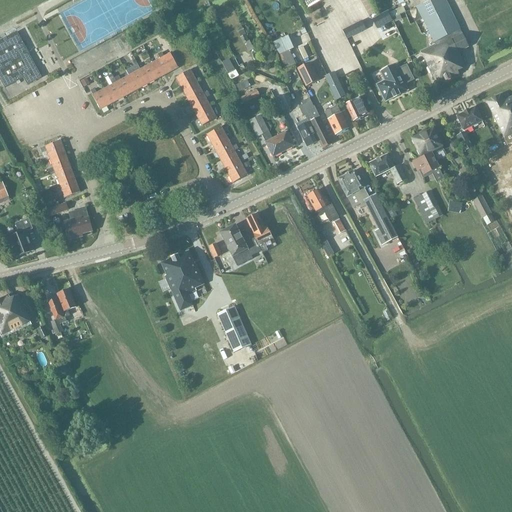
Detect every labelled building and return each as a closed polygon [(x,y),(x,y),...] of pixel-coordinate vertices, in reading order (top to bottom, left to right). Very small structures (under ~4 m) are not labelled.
[(303,0),(308,9),(323,0),(303,0)] [(466,68),(458,53),(469,47),(445,0),(431,0),(417,7),(435,45),(421,52),(438,85),(460,74),(458,72),(466,68)] [(0,80),(4,88),(24,78),(28,86),(43,78),(18,32),(0,41),(0,80)] [(158,61),(166,75),(179,68),(171,53),(165,57),(160,59),(158,61)] [(145,68),(153,82),(166,75),(158,61),(145,68)] [(307,87),(319,81),(311,63),(298,69),(307,87)] [(377,85),(386,103),(387,102),(394,98),(394,99),(395,98),(399,96),(400,96),(400,95),(408,92),(409,91),(406,84),(414,80),(407,66),(398,70),(395,64),(380,72),(385,81),(377,85)] [(229,78),(237,74),(233,66),(225,70),(229,78)] [(132,75),(140,89),(153,82),(145,68),(132,75)] [(177,78),(183,90),(197,83),(191,71),(177,78)] [(346,96),(334,72),(325,77),(336,101),(346,96)] [(119,82),(127,96),(140,89),(132,75),(119,82)] [(119,82),(113,85),(109,87),(106,89),(114,103),(127,96),(119,82)] [(183,90),(190,102),(203,94),(197,83),(183,90)] [(106,89),(98,94),(93,96),(101,111),(114,103),(106,89)] [(241,97),(244,104),(260,96),(257,89),(241,97)] [(190,102),(196,114),(210,107),(206,99),(203,94),(190,102)] [(511,97),(504,101),(501,94),(486,102),(504,137),(511,132),(511,97)] [(346,105),(354,122),(355,121),(357,122),(361,121),(361,119),(370,115),(361,97),(346,105)] [(307,115),(308,118),(309,119),(320,141),(323,148),(333,143),(315,106),(314,107),(310,99),(302,103),(303,105),(299,107),(304,117),(307,115)] [(183,113),(191,108),(187,101),(179,106),(183,113)] [(349,129),(345,122),(338,106),(330,110),(333,118),(329,120),(336,135),(349,129)] [(210,107),(196,114),(203,126),(217,119),(210,107)] [(464,131),(483,122),(476,107),(470,110),(463,113),(457,116),(464,131)] [(266,143),(273,158),(295,147),(287,131),(273,139),(269,132),(270,132),(262,116),(250,122),(258,138),(263,135),(266,142),(266,143)] [(320,141),(309,119),(308,118),(297,124),(299,127),(297,128),(307,147),(320,141)] [(207,135),(214,147),(228,139),(221,127),(207,135)] [(413,139),(421,156),(425,154),(426,156),(432,153),(433,155),(444,150),(434,129),(413,139)] [(456,135),(464,152),(473,147),(464,131),(456,135)] [(214,147),(220,159),(235,151),(234,151),(232,148),(228,139),(214,147)] [(50,160),(65,154),(60,141),(45,147),(50,160)] [(258,153),(253,144),(249,146),(254,155),(258,153)] [(220,159),(227,171),(241,164),(235,151),(220,159)] [(418,171),(420,171),(423,179),(433,174),(437,183),(445,180),(433,155),(432,153),(426,156),(414,162),(418,171)] [(50,160),(53,168),(55,172),(55,173),(70,167),(65,154),(50,160)] [(376,177),(390,170),(393,168),(387,155),(369,164),(376,177)] [(241,164),(227,171),(234,184),(248,176),(241,164)] [(399,165),(393,168),(390,170),(397,185),(407,180),(399,165)] [(55,173),(60,185),(75,180),(70,167),(55,173)] [(393,227),(388,218),(376,195),(368,199),(363,190),(366,189),(356,171),(349,174),(345,176),(338,180),(348,198),(358,193),(365,207),(367,205),(382,233),(393,227)] [(75,180),(60,185),(65,198),(80,192),(75,180)] [(0,184),(0,202),(9,199),(2,183),(0,184)] [(308,197),(319,217),(325,213),(330,223),(339,218),(331,203),(330,204),(326,198),(324,199),(320,191),(308,197)] [(438,219),(434,209),(438,207),(430,192),(413,200),(426,225),(438,219)] [(473,200),(482,219),(492,214),(482,196),(473,200)] [(50,209),(54,208),(59,206),(58,200),(48,203),(50,209)] [(66,204),(59,206),(54,208),(57,215),(69,210),(66,204)] [(261,251),(263,253),(268,250),(265,244),(274,240),(267,227),(265,228),(258,214),(253,216),(248,218),(248,219),(247,219),(256,238),(263,250),(261,251)] [(64,222),(69,241),(79,239),(78,236),(93,232),(89,218),(83,220),(82,217),(64,222)] [(26,232),(32,230),(28,219),(15,224),(19,235),(8,239),(15,259),(34,252),(26,232)] [(334,223),(341,234),(347,231),(340,219),(334,223)] [(236,225),(220,233),(238,267),(253,259),(252,256),(261,251),(263,250),(256,238),(245,243),(236,225)] [(468,234),(470,239),(476,236),(473,231),(468,234)] [(209,247),(214,258),(222,255),(217,244),(209,247)] [(188,252),(178,256),(172,258),(172,259),(162,263),(161,263),(162,264),(167,275),(165,276),(180,311),(193,306),(188,295),(196,291),(195,289),(204,285),(195,263),(194,264),(189,252),(189,251),(188,252)] [(370,254),(373,262),(379,259),(375,252),(370,254)] [(382,275),(388,272),(382,260),(376,262),(382,275)] [(59,298),(48,303),(56,321),(51,323),(56,335),(57,334),(62,332),(63,332),(60,325),(67,322),(65,318),(70,316),(68,311),(77,307),(70,290),(57,295),(59,298)] [(0,299),(0,333),(2,338),(31,325),(17,296),(9,300),(8,296),(0,299)] [(234,353),(251,346),(235,307),(217,314),(234,353)] [(284,324),(267,334),(275,348),(292,338),(284,324)] [(37,330),(42,341),(49,338),(44,327),(37,330)]
